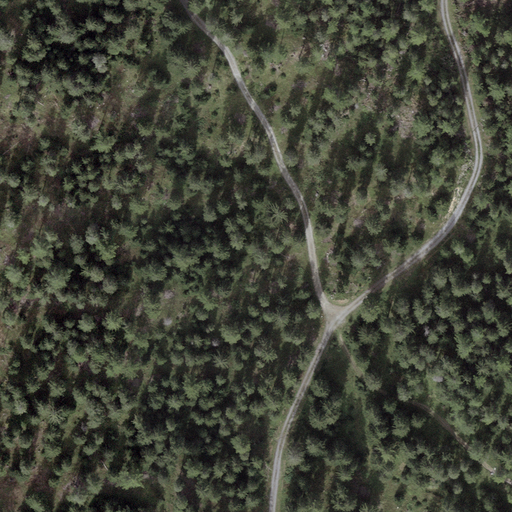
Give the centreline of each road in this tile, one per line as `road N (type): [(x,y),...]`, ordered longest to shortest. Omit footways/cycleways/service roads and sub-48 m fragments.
road 1 (track): [(443,0),(474,123),(478,156),(468,190),(450,228),(334,321),(279,453),(274,511)]
road 2 (track): [(186,0),(227,50),(305,210),(321,299),(334,321)]
